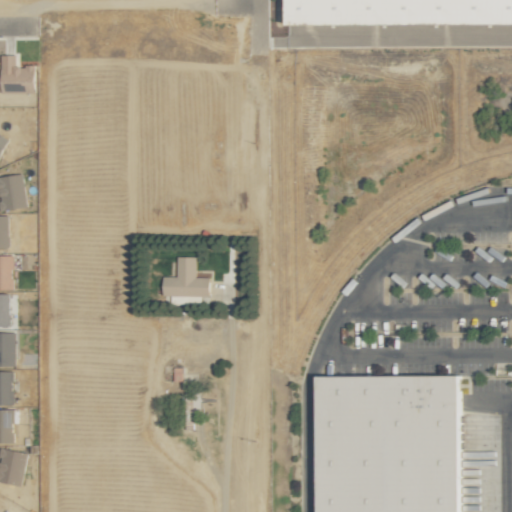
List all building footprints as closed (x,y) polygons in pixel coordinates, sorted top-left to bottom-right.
[(511,0),(288,0),(288,24),(511,22),(511,0)] [(35,65),(16,65),(17,54),(2,54),(1,83),(34,84),(35,65)] [(0,156),(9,141),(0,135),(0,156)] [(0,176),(0,204),(1,210),(27,207),(23,173),(0,176)] [(9,215),(0,214),(0,247),(9,247),(9,215)] [(0,289),(14,289),(13,254),(0,254),(0,289)] [(210,277),(196,277),(196,256),(177,256),(177,276),(163,276),(163,295),(209,296),(210,277)] [(10,294),(0,293),(0,325),(10,326),(10,294)] [(0,365),(16,365),(16,333),(0,333),(0,365)] [(14,371),(0,371),(0,404),(13,405),(14,371)] [(0,443),(13,443),(14,409),(0,409),(0,443)] [(0,481),(21,485),(28,453),(2,448),(0,455),(0,481)]
